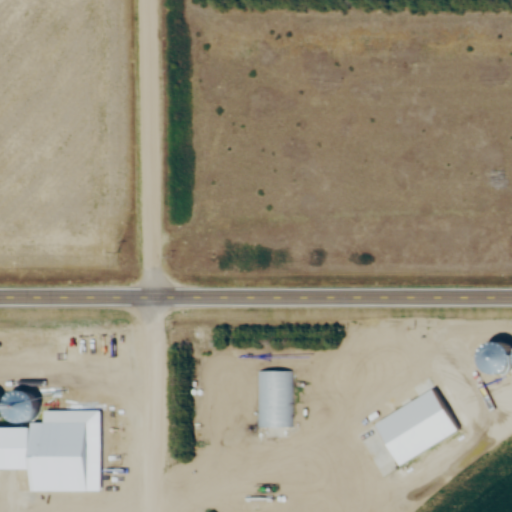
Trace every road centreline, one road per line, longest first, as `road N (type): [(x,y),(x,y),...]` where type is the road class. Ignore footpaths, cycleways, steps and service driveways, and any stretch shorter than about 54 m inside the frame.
road 1 (primary): [(0,296),(511,296)]
road 2 (residential): [(145,0),(151,296)]
road 3 (residential): [(151,296),(154,511)]
